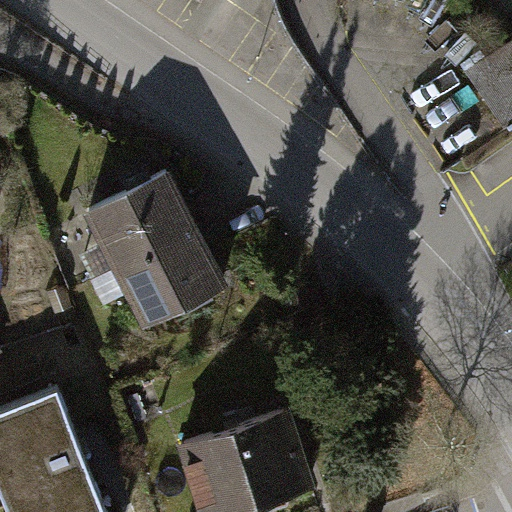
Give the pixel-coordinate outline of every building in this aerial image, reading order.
[(511,44),(479,71),(511,112),(511,44)] [(91,206),(119,262),(194,225),(166,169),(91,206)] [(119,262),(147,318),(222,280),(194,225),(119,262)] [(58,381),(0,403),(0,482),(11,511),(103,511),(109,510),(58,381)] [(288,406),(182,438),(204,511),(212,511),(312,481),(288,406)]
